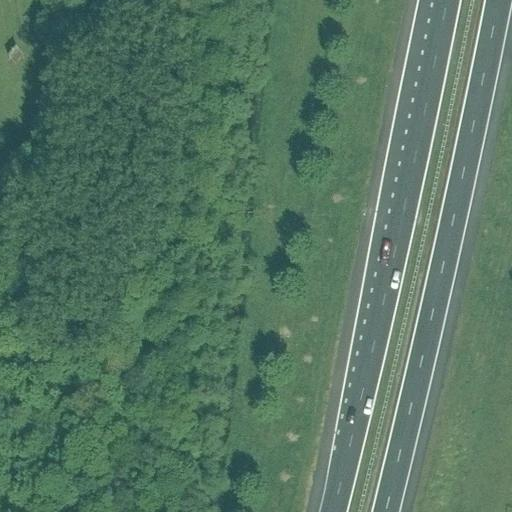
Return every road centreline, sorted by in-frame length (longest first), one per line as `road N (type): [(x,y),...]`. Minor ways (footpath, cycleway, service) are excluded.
road 1 (motorway): [(385,511),(497,0)]
road 2 (motorway): [(446,0),(335,511)]
